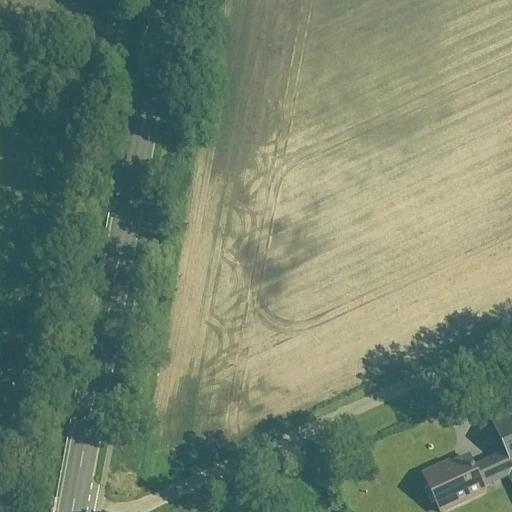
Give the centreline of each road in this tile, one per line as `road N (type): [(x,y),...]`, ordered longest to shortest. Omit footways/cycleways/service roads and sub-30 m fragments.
road 1 (primary): [(67,511),(162,0)]
road 2 (residential): [(511,340),(106,511)]
